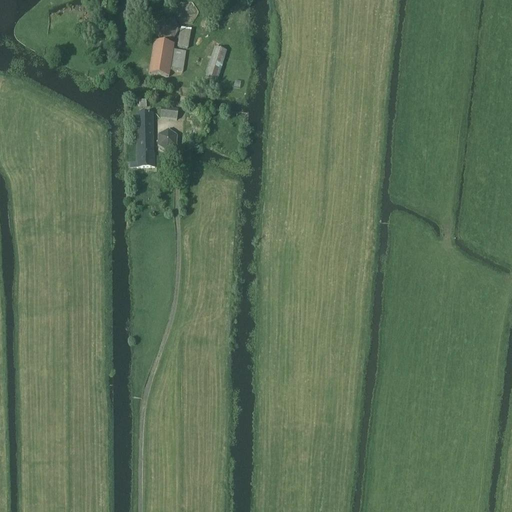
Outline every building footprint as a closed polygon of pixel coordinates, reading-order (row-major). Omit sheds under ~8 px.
[(175,29),(175,26),(174,24),(173,21),(171,20),(169,18),(166,18),(164,18),(161,18),(159,20),(157,21),(156,24),(155,26),(155,29),(156,31),(157,34),(159,35),(161,37),(164,37),(166,37),(169,37),(171,35),(173,34),(174,31),(175,29)] [(187,50),(191,31),(180,29),(176,48),(187,50)] [(185,54),(173,52),(174,46),(154,43),(149,75),(169,78),(170,73),(182,75),(185,54)] [(216,84),(226,53),(215,50),(205,80),(216,84)] [(176,122),(177,111),(160,110),(159,120),(176,122)] [(136,164),(129,164),(129,169),(136,169),(154,169),(155,156),(153,156),(152,115),(135,115),(136,164)] [(176,144),(176,142),(176,139),(175,136),(174,134),(171,133),(169,132),(166,132),(163,133),(161,134),(159,136),(158,139),(158,141),(159,144),(160,146),(162,148),(164,150),(167,150),(170,150),(172,149),(174,147),(176,144)]
